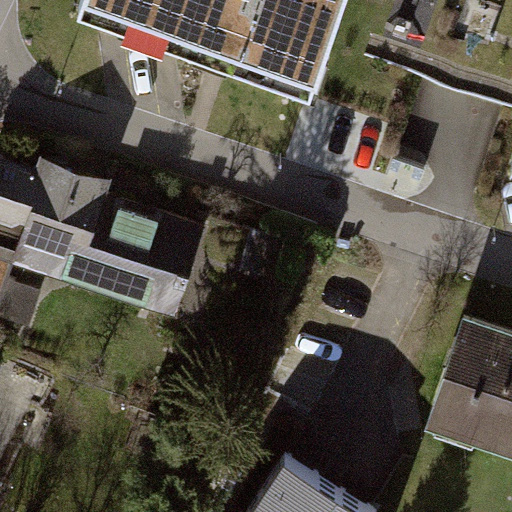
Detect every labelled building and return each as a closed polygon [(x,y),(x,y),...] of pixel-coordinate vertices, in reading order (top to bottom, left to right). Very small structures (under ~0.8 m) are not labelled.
[(356,0),(96,0),(89,21),(322,101),(356,0)] [(87,257),(105,203),(109,189),(53,171),(48,186),(0,169),(0,233),(20,240),(10,270),(58,286),(69,251),(87,257)] [(206,236),(105,203),(87,257),(69,251),(58,286),(177,325),(206,236)] [(511,331),(459,313),(420,427),(511,458),(511,331)] [(0,478),(46,395),(0,369),(0,478)] [(354,511),(278,461),(243,511),(354,511)]
